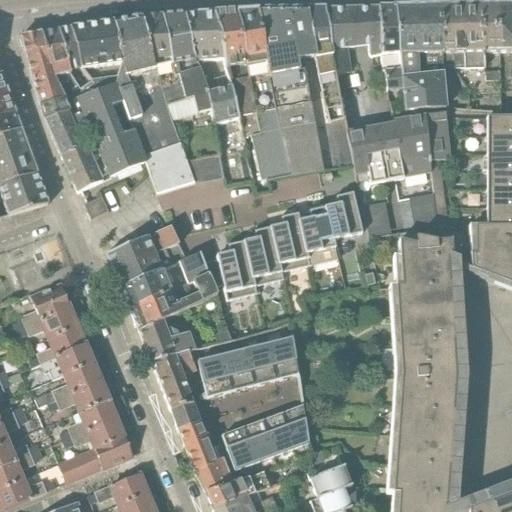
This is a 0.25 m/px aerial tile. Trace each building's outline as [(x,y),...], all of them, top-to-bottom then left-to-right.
[(500,55),(511,54),(511,8),(437,10),(394,11),(399,59),(400,72),(402,93),(404,112),(421,111),(445,109),(440,67),(451,67),(454,63),(453,56),(458,56),(458,63),(463,69),(484,69),(482,55),(500,55)] [(373,11),(351,11),(324,12),(338,78),(350,74),(345,51),(354,49),(367,48),(368,57),(370,59),(371,60),(374,60),(375,67),(383,65),(381,59),(373,11)] [(400,72),(399,59),(394,11),(373,11),(381,59),(383,65),(386,94),(402,93),(400,72)] [(267,181),(290,180),(272,97),(257,12),(236,14),(260,136),(249,139),(260,183),(267,181)] [(272,97),(290,180),(323,174),(302,62),(298,40),(293,41),(287,12),(257,12),(272,97)] [(302,62),(314,61),(306,13),(287,12),(293,41),(298,40),(302,62)] [(306,13),(314,61),(317,79),(332,170),(354,166),(349,135),(338,78),(324,12),(306,13)] [(242,140),(249,139),(260,136),(236,14),(213,15),(238,122),(242,140)] [(212,128),(238,122),(213,15),(185,17),(195,64),(202,79),(206,96),(209,114),(212,128)] [(172,124),(209,114),(206,96),(202,79),(195,64),(185,17),(161,18),(176,76),(180,76),(182,86),(168,90),(169,96),(163,97),(172,124)] [(141,19),(163,97),(169,96),(168,90),(182,86),(180,76),(176,76),(161,18),(141,19)] [(186,165),(172,124),(163,97),(141,19),(112,24),(124,64),(121,66),(123,73),(116,75),(116,85),(146,166),(150,178),(157,198),(193,186),(186,165)] [(81,72),(121,66),(124,64),(112,24),(71,30),(81,72)] [(70,74),(81,72),(71,30),(58,32),(70,74)] [(71,76),(70,74),(58,32),(41,36),(46,55),(57,93),(67,90),(74,105),(99,92),(91,83),(80,91),(71,76)] [(80,117),(74,105),(67,90),(57,93),(46,55),(41,36),(19,40),(25,60),(30,80),(43,123),(65,114),(69,122),(80,117)] [(0,122),(14,117),(7,97),(0,77),(0,122)] [(110,182),(146,166),(116,85),(99,92),(74,105),(80,117),(84,115),(92,135),(110,182)] [(78,140),(92,135),(84,115),(80,117),(69,122),(65,114),(43,123),(60,160),(83,151),(78,140)] [(444,115),(422,119),(425,155),(427,164),(429,164),(440,163),(449,162),(444,115)] [(0,187),(37,178),(20,133),(14,117),(0,122),(0,187)] [(422,119),(392,122),(393,127),(403,179),(429,174),(429,164),(427,164),(425,155),(422,119)] [(486,228),(511,228),(511,120),(486,120),(486,228)] [(403,180),(403,179),(393,127),(349,135),(354,166),(356,174),(367,173),(369,187),(403,180)] [(77,196),(110,182),(92,135),(78,140),(83,151),(60,160),(77,196)] [(208,184),(223,182),(219,159),(204,162),(208,184)] [(194,187),(208,184),(204,162),(186,165),(193,186),(194,187)] [(441,174),(440,163),(429,164),(429,174),(430,175),(441,174)] [(430,175),(431,186),(442,185),(441,174),(430,175)] [(0,187),(0,198),(7,219),(47,208),(37,178),(0,187)] [(431,186),(432,197),(443,196),(442,185),(431,186)] [(325,210),(333,243),(361,237),(352,196),(335,200),(337,208),(325,210)] [(443,196),(432,197),(433,208),(445,207),(443,196)] [(100,199),(82,208),(89,223),(108,214),(100,199)] [(433,208),(435,219),(446,218),(445,207),(433,208)] [(299,224),(306,257),(335,251),(333,243),(325,210),(309,214),(310,222),(299,224)] [(271,231),(281,276),(309,269),(306,257),(299,224),(297,217),(280,221),(282,228),(271,231)] [(446,218),(435,219),(436,227),(437,230),(447,228),(446,218)] [(471,273),(504,285),(511,288),(511,228),(486,228),(475,228),(471,273)] [(113,274),(165,252),(177,247),(169,229),(159,233),(106,257),(113,274)] [(244,245),(254,290),(283,283),(281,276),(271,231),(254,235),(255,242),(244,245)] [(458,414),(452,414),(455,380),(452,346),(458,345),(454,287),(448,287),(447,266),(453,265),(451,245),(416,241),(417,248),(398,244),(400,261),(393,259),(395,289),(389,289),(393,350),(394,380),(386,497),(392,497),(390,511),(445,511),(448,472),(454,473),(458,414)] [(256,297),(254,290),(244,245),(227,249),(229,256),(215,259),(216,263),(203,266),(208,278),(213,290),(222,288),(226,304),(256,297)] [(165,252),(113,274),(121,291),(172,268),(185,263),(177,247),(165,252)] [(121,291),(130,313),(208,278),(203,266),(199,257),(185,263),(172,268),(121,291)] [(138,334),(168,321),(215,298),(213,290),(208,278),(130,313),(138,334)] [(12,326),(14,333),(70,312),(61,291),(31,303),(35,313),(20,320),(21,323),(12,326)] [(46,344),(78,330),(70,312),(14,333),(18,342),(27,338),(28,340),(42,335),(46,344)] [(186,355),(194,353),(188,335),(176,339),(168,321),(138,334),(151,366),(186,355)] [(30,372),(39,369),(86,349),(78,330),(46,344),(49,351),(35,357),(36,359),(27,363),(30,372)] [(227,333),(214,336),(216,346),(229,343),(227,333)] [(263,348),(273,384),(295,378),(289,341),(263,348)] [(251,390),(273,384),(263,348),(241,353),(251,390)] [(51,383),(61,380),(93,367),(86,349),(39,369),(43,375),(44,377),(48,375),(51,383)] [(229,396),(251,390),(241,353),(219,359),(229,396)] [(200,424),(192,406),(182,378),(193,374),(186,355),(151,366),(170,414),(177,433),(200,424)] [(229,396),(219,359),(196,366),(206,402),(229,396)] [(37,410),(46,407),(101,387),(93,367),(61,380),(64,388),(33,401),(37,410)] [(0,383),(9,380),(6,373),(0,375),(0,383)] [(0,395),(3,394),(3,392),(12,388),(9,380),(0,383),(0,395)] [(73,408),(77,417),(109,404),(101,387),(46,407),(48,415),(58,410),(59,414),(73,408)] [(61,445),(62,446),(116,423),(109,404),(77,417),(80,425),(67,431),(68,433),(58,437),(61,445)] [(279,417),(292,452),(307,446),(300,408),(279,417)] [(0,427),(24,417),(21,410),(12,413),(11,411),(0,415),(0,427)] [(0,450),(10,446),(5,436),(19,431),(18,428),(27,424),(24,417),(0,427),(0,450)] [(279,417),(260,424),(274,459),(292,452),(279,417)] [(116,423),(62,446),(64,452),(74,448),(75,451),(88,445),(91,452),(123,438),(116,423)] [(233,487),(228,475),(222,461),(216,463),(200,424),(177,433),(196,479),(204,497),(233,487)] [(260,424),(241,431),(255,467),(274,459),(260,424)] [(229,458),(234,472),(235,474),(255,467),(241,431),(221,439),(229,458)] [(132,459),(123,438),(91,452),(57,466),(66,487),(132,459)] [(0,450),(0,471),(40,455),(37,446),(27,450),(26,448),(13,453),(10,446),(0,450)] [(0,492),(25,482),(21,473),(35,468),(34,466),(43,461),(40,455),(0,471),(0,492)] [(317,502),(344,493),(351,490),(344,470),(309,482),(317,502)] [(211,511),(213,511),(247,499),(270,490),(263,476),(233,487),(204,497),(211,511)] [(112,501),(115,510),(147,497),(139,477),(87,499),(90,507),(97,504),(98,507),(112,501)] [(25,482),(0,492),(0,511),(6,511),(55,492),(51,484),(43,487),(42,485),(28,490),(25,482)] [(511,511),(511,492),(490,501),(490,500),(469,509),(469,511),(511,511)] [(312,511),(350,511),(351,511),(344,493),(317,502),(309,504),(312,511)] [(153,511),(147,497),(115,510),(116,511),(153,511)] [(276,511),(271,500),(251,509),(247,499),(213,511),(276,511)]
